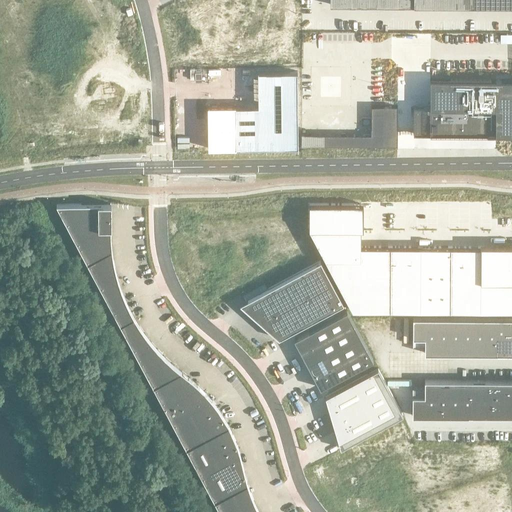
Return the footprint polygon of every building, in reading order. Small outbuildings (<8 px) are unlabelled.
[(231,0),(235,19),(198,26),(206,68),(301,67),(301,0),(231,0)] [(101,42),(0,95),(0,98),(22,140),(110,139),(109,115),(91,115),(73,80),(105,62),(101,42)] [(298,147),(297,71),(256,71),(257,106),(206,106),(207,148),(298,147)] [(413,106),(413,134),(511,134),(511,79),(495,79),(430,79),(430,106),(413,106)] [(56,203),(78,244),(110,227),(110,225),(110,216),(110,214),(111,207),(111,203),(81,203),(56,203)] [(225,204),(208,204),(208,228),(213,228),(213,234),(231,267),(233,271),(231,272),(243,294),(317,254),(303,229),(303,203),(225,204)] [(309,203),(309,228),(326,260),(361,260),(361,246),(361,204),(309,203)] [(78,244),(87,262),(111,249),(111,242),(110,237),(110,229),(110,227),(78,244)] [(361,260),(326,260),(352,310),(391,310),(392,246),(361,246),(361,260)] [(392,246),(391,310),(422,310),(422,246),(392,246)] [(422,246),(422,310),(452,310),(452,246),(422,246)] [(452,246),(452,310),(482,310),(482,246),(452,246)] [(511,246),(482,246),(482,310),(511,310),(511,246)] [(112,254),(111,249),(87,262),(106,297),(121,289),(119,281),(117,276),(116,270),(115,269),(113,260),(112,254)] [(320,260),(246,300),(254,299),(258,307),(257,308),(256,308),(285,334),(343,303),(320,260)] [(106,297),(120,323),(134,316),(133,314),(130,308),(127,302),(126,300),(124,296),(121,289),(106,297)] [(347,310),(294,338),(320,387),(373,359),(347,310)] [(120,323),(134,350),(151,341),(146,335),(144,332),(139,324),(136,319),(134,316),(120,323)] [(511,317),(413,317),(412,337),(424,337),(424,353),(496,353),(511,353),(511,317)] [(157,347),(151,341),(134,350),(139,359),(158,348),(157,347)] [(139,359),(143,367),(165,356),(163,354),(158,348),(139,359)] [(143,367),(153,385),(182,370),(175,365),(172,363),(165,356),(143,367)] [(378,368),(325,396),(326,399),(328,398),(333,408),(333,409),(330,411),(336,433),(340,431),(340,432),(346,442),(339,445),(340,448),(403,415),(378,368)] [(183,371),(182,370),(153,385),(162,403),(198,384),(196,382),(191,378),(189,376),(183,371)] [(511,379),(424,379),(424,395),(412,395),(412,415),(495,415),(495,416),(511,415),(511,379)] [(204,390),(198,384),(162,403),(172,420),(211,399),(210,397),(205,391),(204,390)] [(216,406),(211,399),(172,420),(186,447),(228,424),(224,418),(222,415),(220,412),(218,409),(216,406)] [(402,417),(340,450),(341,452),(363,440),(367,449),(351,458),(399,511),(506,511),(507,511),(509,509),(510,506),(511,502),(511,499),(511,443),(416,443),(402,417)] [(230,429),(228,424),(186,447),(200,473),(239,452),(237,446),(236,442),(233,434),(230,429)] [(241,456),(239,452),(200,473),(214,500),(247,482),(247,481),(245,474),(242,463),(242,460),(241,456)] [(249,488),(247,482),(214,500),(220,511),(259,511),(258,510),(256,505),(254,500),(251,493),(249,488)]
